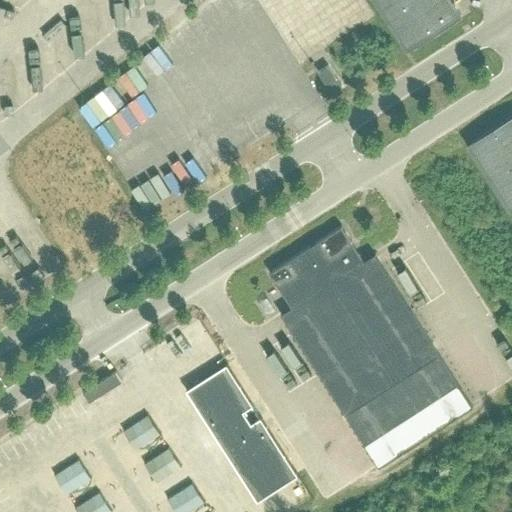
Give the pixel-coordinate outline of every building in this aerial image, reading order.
[(460,13),(451,0),(377,0),(407,47),(460,13)] [(331,91),(342,84),(328,63),(317,70),(331,91)] [(511,114),(469,142),(511,210),(511,114)] [(375,253),(374,251),(363,258),(341,224),(269,270),(291,304),(280,312),(281,313),(344,411),(345,413),(378,463),(378,464),(472,404),(472,402),(458,381),(439,352),(438,351),(375,253)] [(257,499),(297,473),(298,473),(226,362),(202,377),(186,388),(200,410),(257,499)]
